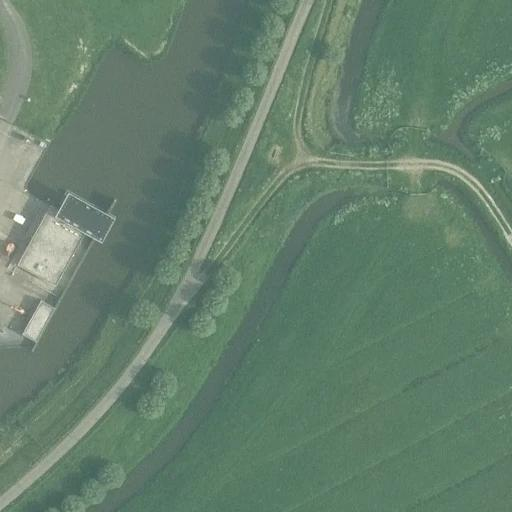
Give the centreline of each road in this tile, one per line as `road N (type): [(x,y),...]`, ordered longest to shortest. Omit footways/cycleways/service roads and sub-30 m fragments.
road 1 (unclassified): [(180,302),(311,0)]
road 2 (unclassified): [(0,506),(104,405),(180,302)]
road 3 (track): [(511,244),(481,191),(441,169),(308,160)]
road 4 (unclassified): [(308,160),(180,302)]
road 5 (unclassified): [(308,160),(298,130),(326,0)]
